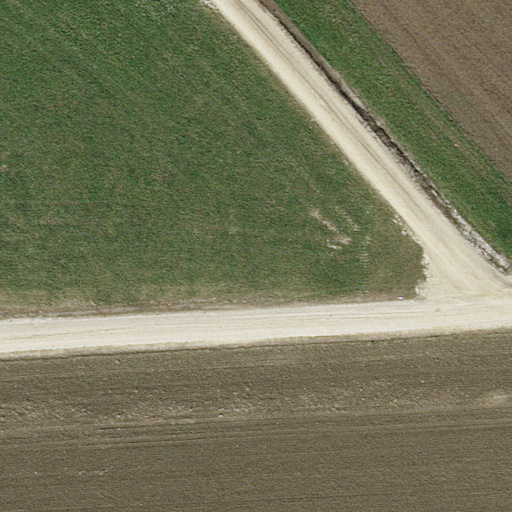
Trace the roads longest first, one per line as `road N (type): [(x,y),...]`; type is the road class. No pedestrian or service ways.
road 1 (track): [(0,338),(511,305)]
road 2 (track): [(235,0),(511,296)]
